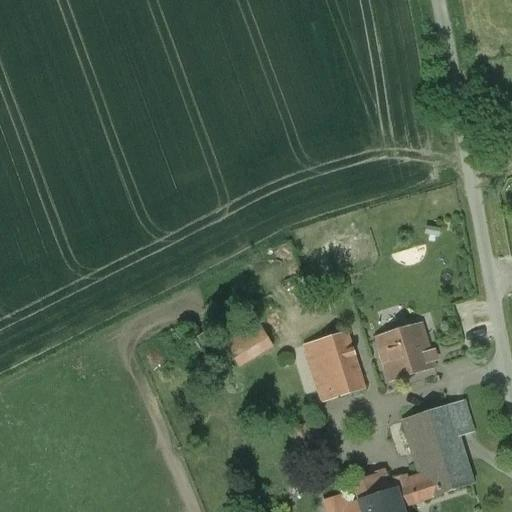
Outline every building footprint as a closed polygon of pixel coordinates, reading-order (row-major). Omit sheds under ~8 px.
[(420,325),(376,339),(390,383),(434,369),(420,325)] [(346,334),(304,347),(322,404),(364,391),(346,334)] [(463,403),(448,407),(458,439),(473,434),(463,403)] [(448,407),(402,422),(419,477),(427,500),(472,485),(458,439),(448,407)] [(313,423),(290,430),(295,447),(318,441),(313,423)] [(407,488),(379,497),(361,503),(363,511),(401,511),(400,508),(427,500),(419,477),(405,482),(407,488)] [(373,480),(355,485),(361,503),(379,497),(373,480)] [(343,498),(325,504),(326,511),(363,511),(361,503),(346,508),(343,498)]
